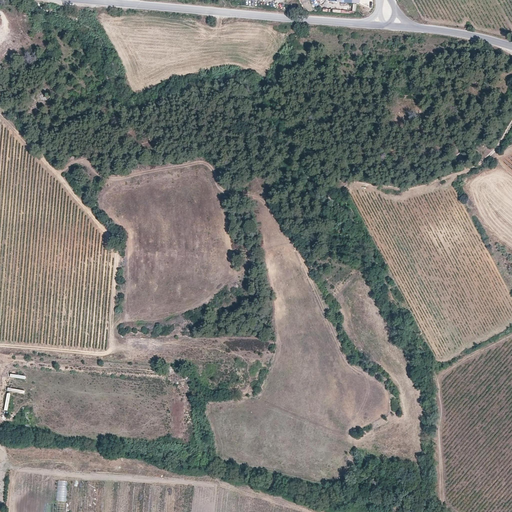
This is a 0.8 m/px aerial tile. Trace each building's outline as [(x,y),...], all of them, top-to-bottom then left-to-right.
[(56,480),(54,511),(67,511),(68,480),(56,480)] [(80,511),(81,480),(71,480),(69,511),(80,511)] [(83,511),(96,511),(98,481),(85,481),(83,511)] [(110,511),(112,481),(102,481),(100,511),(110,511)] [(118,481),(115,511),(126,511),(128,482),(118,481)] [(133,482),(131,511),(144,511),(146,483),(133,482)] [(147,511),(160,511),(162,485),(149,485),(147,511)] [(176,511),(178,486),(165,485),(163,511),(176,511)] [(179,511),(190,511),(192,486),(181,485),(179,511)]
